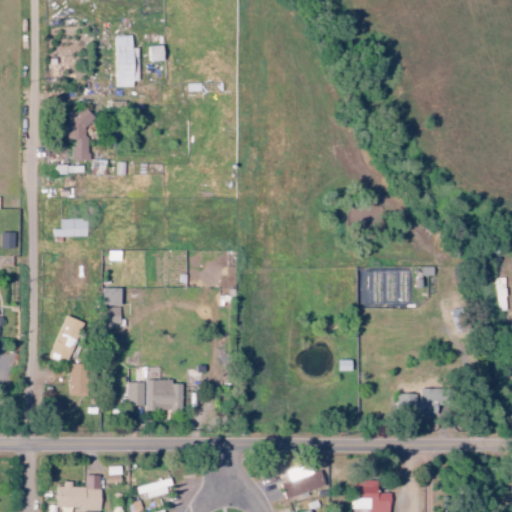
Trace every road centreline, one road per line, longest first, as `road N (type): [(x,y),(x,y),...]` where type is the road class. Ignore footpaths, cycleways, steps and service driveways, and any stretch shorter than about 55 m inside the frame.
road 1 (tertiary): [(0,447),(511,447)]
road 2 (residential): [(31,447),(35,0)]
road 3 (residential): [(233,486),(191,511),(261,504),(233,486)]
